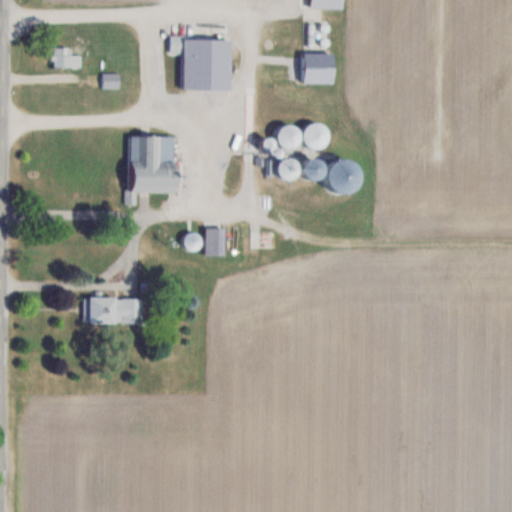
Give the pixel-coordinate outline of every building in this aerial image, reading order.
[(215,89),(215,37),(184,37),(184,89),(215,89)] [(71,46),(53,47),(54,67),(81,66),(81,55),(71,55),(71,46)] [(325,138),(315,121),(301,130),(311,147),(325,138)] [(297,147),(300,128),(282,125),(280,145),(297,147)] [(178,192),(177,135),(128,135),(129,205),(137,205),(137,192),(178,192)] [(292,181),(301,164),(286,156),(277,172),(292,181)] [(310,156),(308,176),(329,178),(328,190),(353,192),(355,160),(310,156)] [(225,228),(206,228),(206,256),(225,256),(225,228)] [(87,323),(143,323),(143,297),(87,297),(87,323)]
